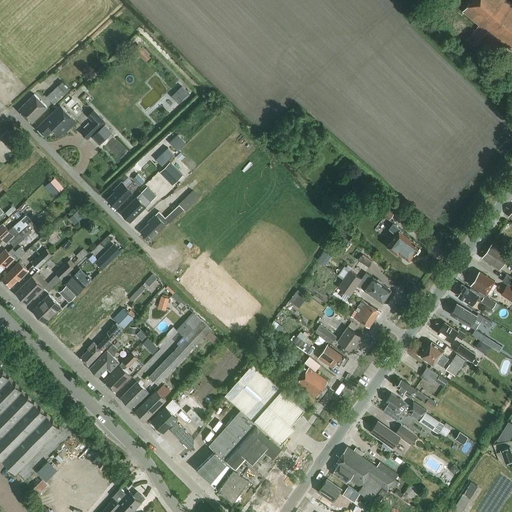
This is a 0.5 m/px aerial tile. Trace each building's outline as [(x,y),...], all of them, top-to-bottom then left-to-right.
[(511,4),(507,0),(471,0),(463,11),(479,25),(487,32),(497,40),(498,39),(505,45),(506,44),(511,49),(511,4)] [(487,32),(479,25),(473,31),(482,38),(487,32)] [(475,46),(482,38),(473,31),(467,39),(475,46)] [(137,47),(149,60),(153,56),(141,43),(137,47)] [(54,104),(70,89),(63,81),(47,96),(54,104)] [(184,84),(174,94),(181,101),(191,92),(184,84)] [(34,94),(19,110),(32,123),(47,108),(34,94)] [(60,105),(53,112),(36,128),(45,137),(53,129),(61,137),(76,122),(60,105)] [(93,122),(81,133),(88,139),(106,122),(94,110),(87,117),(93,122)] [(7,130),(0,136),(0,137),(12,150),(20,143),(7,130)] [(169,161),(177,153),(171,146),(162,154),(169,161)] [(139,161),(146,168),(158,157),(151,150),(139,161)] [(170,161),(160,172),(173,184),(183,175),(170,161)] [(145,181),(138,174),(133,178),(140,185),(145,181)] [(107,199),(116,209),(138,187),(133,182),(127,187),(122,182),(114,190),(115,191),(107,199)] [(147,186),(121,212),(130,222),(156,196),(147,186)] [(37,215),(53,203),(46,195),(31,208),(37,215)] [(394,212),(382,202),(377,209),(389,219),(394,212)] [(166,225),(166,226),(184,209),(179,204),(162,220),(155,214),(147,222),(148,222),(140,230),(150,240),(166,225)] [(80,208),(71,217),(78,223),(86,215),(80,208)] [(25,213),(8,230),(14,235),(31,219),(25,213)] [(381,225),(385,228),(390,222),(385,218),(381,225)] [(414,253),(420,246),(399,230),(401,228),(394,222),(389,228),(396,234),(387,246),(398,254),(399,252),(409,260),(414,253)] [(0,244),(0,241),(3,238),(9,240),(14,235),(8,230),(2,223),(0,225),(0,244)] [(27,226),(20,232),(25,237),(32,231),(27,226)] [(15,246),(25,237),(20,232),(19,231),(9,241),(15,246)] [(500,269),(510,254),(493,243),(482,257),(500,269)] [(121,251),(114,244),(96,262),(103,269),(121,251)] [(16,250),(13,248),(13,247),(12,248),(8,251),(6,249),(0,254),(0,270),(5,266),(6,267),(15,258),(17,260),(25,251),(20,246),(16,250)] [(60,269),(56,273),(57,274),(49,282),(49,283),(44,287),(49,292),(88,253),(84,248),(76,255),(73,252),(58,267),(60,269)] [(331,262),(334,250),(325,248),(322,260),(331,262)] [(52,255),(46,249),(32,262),(38,268),(52,255)] [(359,260),(354,268),(363,275),(371,263),(361,255),(358,259),(359,260)] [(19,281),(28,272),(18,262),(1,279),(10,287),(18,279),(19,281)] [(382,302),(387,295),(362,277),(344,266),(338,275),(343,279),(356,287),(358,285),(361,287),(359,289),(373,298),(374,297),(382,302)] [(86,274),(80,268),(72,275),(65,283),(66,285),(59,292),(69,301),(84,287),(91,280),(91,276),(89,274),(86,274)] [(366,271),(362,277),(387,295),(391,290),(383,285),(384,283),(369,274),(366,271)] [(485,296),(495,281),(479,271),(474,280),(472,279),(470,283),(471,284),(471,285),(480,290),(479,291),(485,296)] [(37,272),(33,276),(32,275),(16,292),(27,303),(35,295),(36,296),(48,283),(37,272)] [(511,286),(511,276),(507,273),(502,281),(511,286)] [(149,286),(157,278),(153,274),(145,282),(149,286)] [(338,287),(351,295),(356,287),(343,279),(338,287)] [(471,287),(469,289),(462,284),(455,293),(472,305),(477,298),(481,301),(482,301),(486,304),(493,308),(496,302),(487,297),(480,293),(471,287)] [(511,288),(506,285),(501,293),(511,300),(511,288)] [(296,306),(303,296),(302,296),(304,294),(298,290),(290,301),(296,306)] [(45,321),(61,306),(49,294),(33,309),(45,321)] [(164,294),(160,306),(169,309),(172,296),(164,294)] [(380,311),(362,299),(357,309),(351,306),(347,312),(369,327),(380,311)] [(479,312),(477,315),(457,303),(450,314),(470,326),(470,325),(475,328),(472,333),(482,339),(485,335),(476,329),(481,320),(490,325),(493,321),(479,312)] [(134,318),(123,308),(113,318),(124,328),(134,318)] [(149,376),(158,385),(211,329),(194,313),(178,330),(186,337),(149,376)] [(88,364),(123,329),(115,322),(106,332),(108,334),(97,345),(95,342),(81,357),(88,364)] [(438,333),(450,342),(455,335),(462,339),(465,334),(458,329),(457,331),(445,322),(438,333)] [(315,332),(332,343),(336,337),(320,325),(315,332)] [(361,337),(347,327),(338,341),(352,351),(361,337)] [(294,335),(291,339),(305,352),(310,347),(305,342),(308,338),(301,332),(296,337),(294,335)] [(156,352),(162,347),(151,335),(145,341),(156,352)] [(484,338),(478,345),(488,354),(494,347),(484,338)] [(118,341),(114,344),(113,343),(91,366),(99,374),(107,366),(110,369),(119,361),(113,354),(119,349),(118,348),(121,345),(118,341)] [(432,341),(426,349),(446,362),(448,358),(442,354),(444,350),(432,341)] [(344,357),(327,344),(318,357),(333,368),(337,362),(339,364),(344,357)] [(461,344),(456,351),(471,361),(476,354),(461,344)] [(446,362),(426,349),(421,357),(434,365),(436,362),(443,366),(446,362)] [(132,351),(123,360),(129,366),(138,357),(132,351)] [(457,354),(446,369),(455,375),(465,360),(457,354)] [(310,356),(305,362),(316,371),(321,365),(310,356)] [(291,424),(305,408),(253,362),(226,394),(242,408),(227,426),(209,446),(213,449),(197,469),(215,485),(226,473),(228,475),(218,490),(233,500),(243,487),(245,488),(251,481),(242,473),(247,465),(242,461),(246,456),(252,462),(260,454),(265,457),(268,454),(272,457),(283,446),(281,443),(295,427),(291,424)] [(115,391),(131,375),(120,364),(104,380),(115,391)] [(420,376),(432,384),(438,374),(427,366),(420,376)] [(328,381),(309,367),(297,383),(317,397),(320,392),(322,393),(326,388),(324,387),(328,381)] [(0,456),(15,472),(60,426),(0,368),(0,456)] [(411,398),(413,395),(433,408),(437,403),(402,379),(397,386),(405,392),(404,393),(411,398)] [(148,392),(138,382),(137,380),(121,397),(131,407),(137,401),(138,402),(148,392)] [(165,400),(163,397),(156,390),(136,410),(146,420),(165,400)] [(385,402),(388,403),(383,411),(397,421),(405,410),(409,412),(409,411),(417,416),(416,418),(438,433),(444,424),(425,411),(427,410),(414,401),(410,405),(391,393),(385,402)] [(164,431),(178,417),(166,405),(152,420),(152,422),(156,425),(157,425),(164,431)] [(205,422),(191,407),(187,412),(201,426),(205,422)] [(396,433),(378,420),(370,432),(393,447),(400,436),(410,443),(416,435),(402,424),(396,433)] [(191,449),(193,446),(194,439),(177,421),(169,429),(191,449)] [(460,433),(456,439),(464,443),(467,438),(460,433)] [(340,462),(333,472),(346,482),(349,479),(361,487),(358,491),(371,500),(381,486),(387,490),(389,487),(393,490),(398,482),(395,479),(398,474),(381,463),(378,468),(362,456),(354,450),(347,446),(337,461),(340,462)] [(500,450),(505,463),(511,460),(511,453),(509,447),(500,450)] [(32,488),(37,494),(51,484),(47,478),(32,488)] [(333,501),(342,489),(327,479),(318,491),(333,501)] [(471,481),(454,508),(459,511),(460,511),(478,486),(471,481)] [(411,505),(422,490),(411,483),(404,494),(397,489),(394,493),(411,505)] [(354,501),(360,493),(349,485),(343,494),(354,501)] [(382,488),(375,498),(379,501),(387,492),(382,488)] [(118,511),(132,511),(142,502),(141,501),(144,497),(137,491),(134,495),(129,491),(118,502),(114,498),(102,511),(101,511),(115,511),(117,510),(118,511)]
